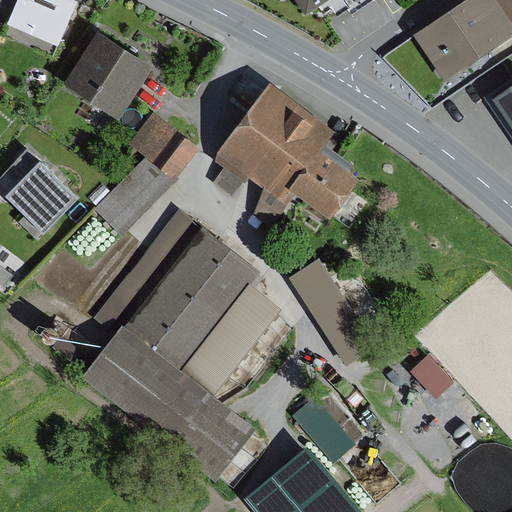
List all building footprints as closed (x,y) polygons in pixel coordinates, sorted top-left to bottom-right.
[(0,0),(0,8),(15,15),(21,0),(0,0)] [(80,0),(21,0),(15,15),(13,20),(63,41),(80,0)] [(291,0),(303,18),(315,10),(330,0),(291,0)] [(330,0),(315,10),(320,17),(330,10),(335,18),(345,12),(349,17),(373,0),(330,0)] [(470,0),(412,39),(442,84),(511,36),(511,34),(510,31),(488,0),(470,0)] [(511,4),(509,0),(488,0),(510,31),(511,29),(511,4)] [(157,62),(102,27),(69,80),(124,115),(157,62)] [(343,126),(274,76),(220,149),(218,159),(226,165),(246,179),(247,180),(252,174),(266,184),(288,201),(298,188),(329,146),(343,126)] [(511,91),(493,104),(511,132),(511,91)] [(201,145),(157,109),(131,141),(147,154),(175,177),(201,145)] [(366,173),(329,146),(298,188),(334,215),(366,173)] [(147,154),(98,206),(125,232),(175,177),(147,154)] [(44,158),(9,194),(46,230),(81,194),(44,158)] [(246,179),(226,165),(214,182),(234,196),(246,179)] [(288,201),(266,184),(255,212),(273,226),(288,201)] [(195,216),(182,206),(98,316),(112,326),(195,216)] [(263,270),(204,223),(83,373),(213,477),(254,426),(214,394),(284,307),(253,282),(263,270)] [(322,256),(292,275),(347,362),(377,343),(322,256)] [(0,263),(0,281),(5,286),(14,274),(0,263)] [(56,335),(59,335),(61,333),(63,331),(64,328),(64,325),(63,322),(61,319),(58,317),(55,317),(52,317),(49,319),(47,321),(46,324),(46,327),(46,330),(48,332),(50,334),(53,335),(56,335)] [(431,353),(413,370),(438,397),(456,381),(431,353)] [(291,418),(312,443),(330,465),(358,443),(318,395),(291,418)] [(312,443),(248,496),(261,511),(369,511),(330,465),(312,443)]
